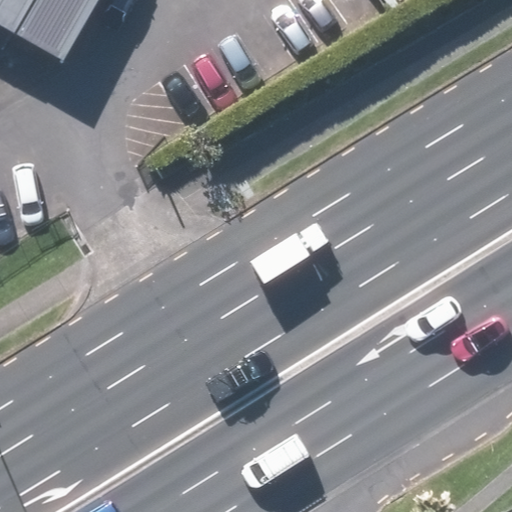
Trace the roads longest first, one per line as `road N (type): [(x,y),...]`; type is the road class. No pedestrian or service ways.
road 1 (primary): [(0,464),(511,146)]
road 2 (primary): [(511,307),(167,511)]
